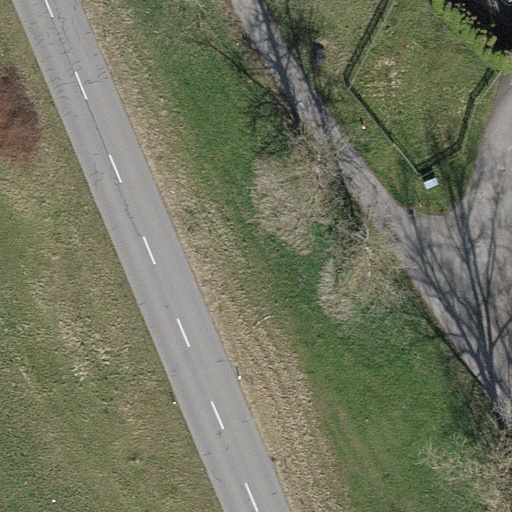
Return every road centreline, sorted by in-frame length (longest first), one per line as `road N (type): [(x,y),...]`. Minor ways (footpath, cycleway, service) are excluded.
road 1 (tertiary): [(46,0),(257,511)]
road 2 (residential): [(237,0),(451,297),(511,295)]
road 3 (unknown): [(477,296),(480,220),(511,116)]
